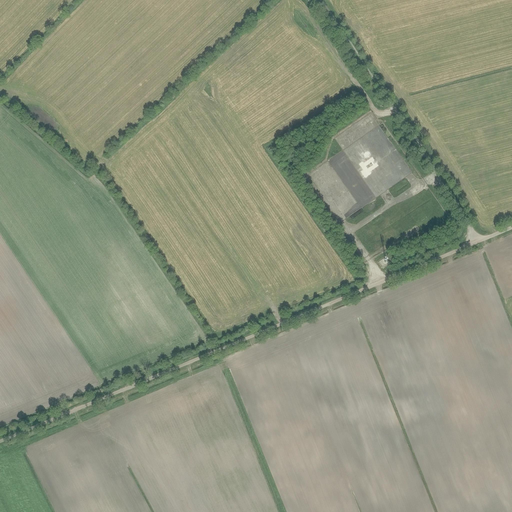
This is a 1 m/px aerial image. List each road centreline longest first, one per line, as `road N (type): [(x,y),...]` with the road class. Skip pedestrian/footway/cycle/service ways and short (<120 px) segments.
road 1 (unclassified): [(0,441),(476,241)]
road 2 (unclassified): [(476,241),(391,103)]
